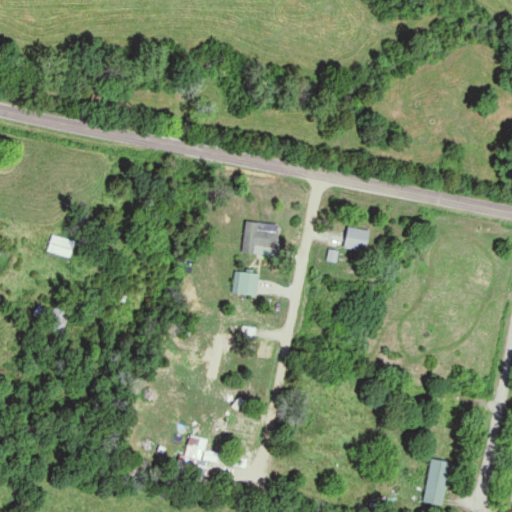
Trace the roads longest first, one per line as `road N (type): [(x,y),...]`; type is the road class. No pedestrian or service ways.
road 1 (tertiary): [(511,212),(0,107)]
road 2 (residential): [(320,173),(259,481)]
road 3 (residential): [(511,322),(477,508)]
